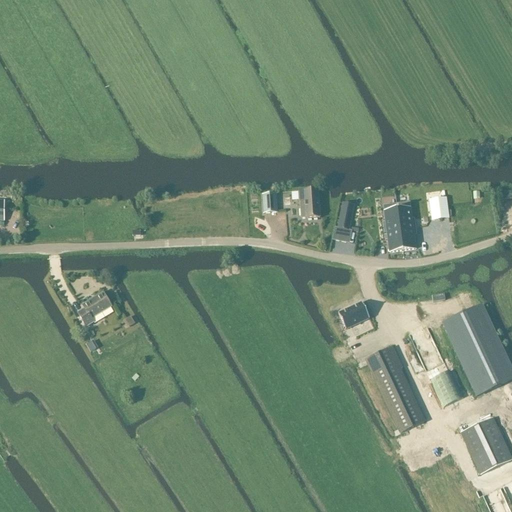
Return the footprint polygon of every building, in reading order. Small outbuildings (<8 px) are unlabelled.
[(304,194),(299,194),(299,203),(305,203),(305,210),(301,210),(302,220),(306,220),(306,221),(320,220),(318,193),(304,193),(304,194)] [(262,196),(262,197),(264,214),(278,213),(276,195),(262,196)] [(446,196),(430,198),(432,221),(448,219),(446,196)] [(343,204),(338,229),(349,231),(354,206),(343,204)] [(412,207),(397,209),(403,247),(418,245),(412,207)] [(396,210),(381,212),(387,250),(402,247),(396,210)] [(91,320),(112,308),(103,294),(83,306),(85,310),(78,314),(86,328),(94,323),(91,320)] [(339,315),(346,331),(370,320),(362,304),(339,315)] [(511,374),(481,307),(441,326),(475,398),(511,380),(511,374)] [(93,341),(86,346),(91,353),(98,348),(93,341)] [(393,348),(367,360),(366,361),(401,434),(424,423),(398,366),(401,365),(393,348)] [(443,409),(464,399),(451,372),(430,381),(443,409)] [(462,435),(481,476),(511,462),(492,421),(462,435)]
